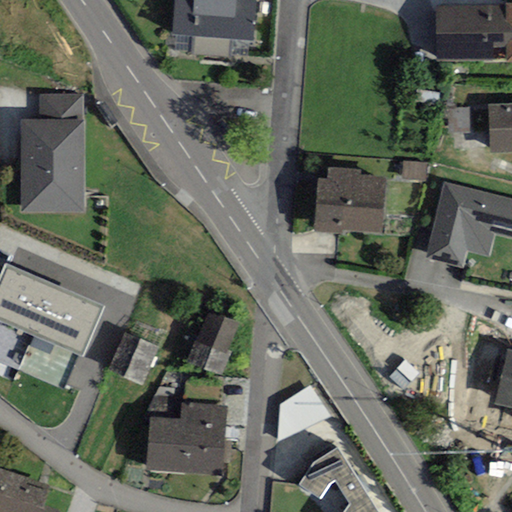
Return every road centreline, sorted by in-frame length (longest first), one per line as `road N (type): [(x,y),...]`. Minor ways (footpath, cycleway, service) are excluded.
road 1 (tertiary): [(274,280),(81,0)]
road 2 (residential): [(274,280),(296,0)]
road 3 (tertiary): [(424,511),(274,280)]
road 4 (unknown): [(276,252),(511,308)]
road 5 (residential): [(0,413),(99,486),(170,511)]
road 6 (residential): [(245,511),(269,337)]
